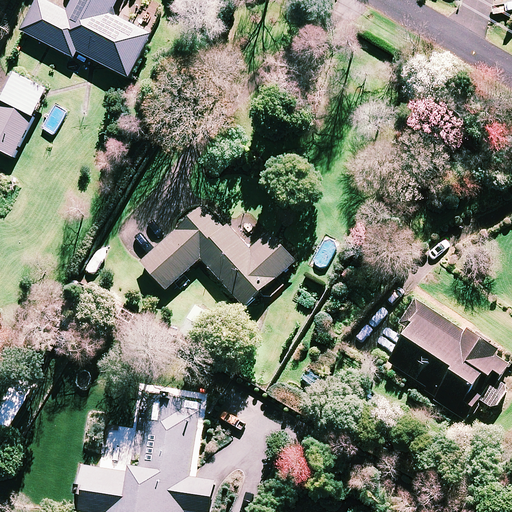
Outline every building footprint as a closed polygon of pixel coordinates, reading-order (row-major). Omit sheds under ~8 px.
[(119,0),(36,0),(21,30),(75,57),(78,51),(131,78),(153,34),(113,14),(119,0)] [(49,90),(16,73),(0,104),(0,149),(15,157),(49,90)] [(246,306),(261,292),(269,300),(290,280),(283,272),(297,259),(271,232),(250,250),(207,202),(142,261),(168,289),(202,258),(246,306)] [(465,333),(418,299),(400,323),(410,330),(389,360),(429,389),(427,392),(465,419),(480,398),(494,408),(509,388),(498,381),(511,361),(511,357),(469,327),(465,333)] [(329,373),(314,365),(306,380),(320,388),(329,373)] [(182,511),(183,511),(189,511),(210,511),(214,480),(192,477),(201,409),(186,408),(188,392),(172,390),(170,404),(157,403),(154,430),(109,424),(104,456),(103,467),(81,464),(75,511),(182,511)]
